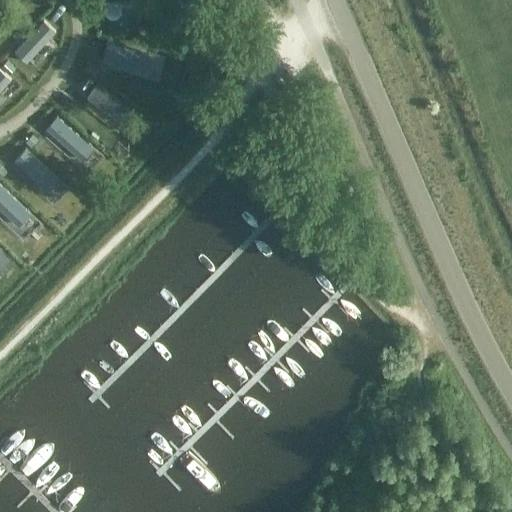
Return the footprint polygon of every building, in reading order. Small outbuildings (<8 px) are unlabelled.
[(127,0),(99,0),(100,15),(128,15),(127,0)] [(46,16),(21,44),(33,55),(59,27),(46,16)] [(22,22),(15,31),(22,36),(29,28),(22,22)] [(147,49),(110,40),(106,56),(143,65),(147,49)] [(91,61),(86,68),(94,74),(100,67),(91,61)] [(1,63),(0,64),(0,89),(13,75),(1,63)] [(82,93),(115,113),(124,99),(91,79),(82,93)] [(49,127),(79,150),(89,137),(59,114),(49,127)] [(32,132),(25,140),(31,146),(38,138),(32,132)] [(20,162),(50,185),(60,172),(30,149),(20,162)] [(0,185),(0,201),(20,220),(31,208),(3,182),(0,185)]
